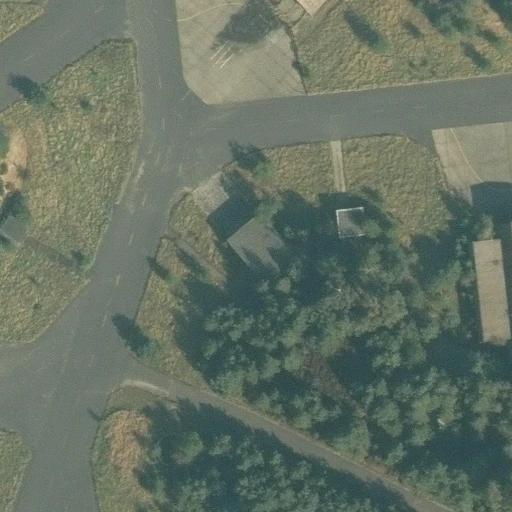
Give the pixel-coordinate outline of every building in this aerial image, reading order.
[(289,0),(304,15),(318,0),(289,0)] [(328,212),(329,244),(361,243),(359,211),(328,212)] [(10,217),(0,230),(0,236),(15,249),(28,231),(10,217)] [(227,241),(264,287),(293,264),(256,218),(227,241)] [(511,361),(511,224),(492,227),(493,245),(461,248),(471,349),(506,345),(508,362),(511,361)]
